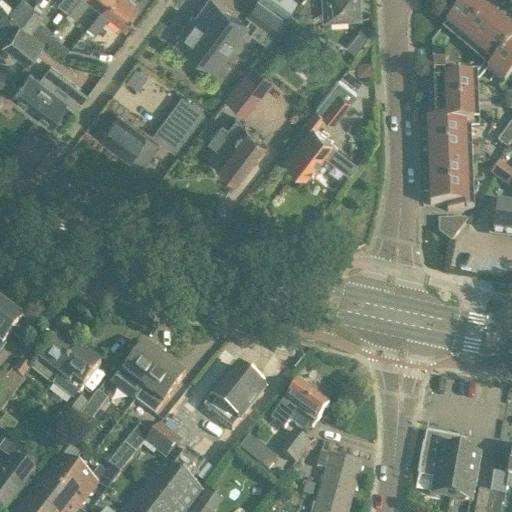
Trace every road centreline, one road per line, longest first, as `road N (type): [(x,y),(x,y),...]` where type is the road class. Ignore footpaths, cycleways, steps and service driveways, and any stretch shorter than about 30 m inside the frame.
road 1 (residential): [(398,225),(392,0)]
road 2 (primary): [(263,284),(100,246)]
road 3 (primary): [(263,284),(307,308),(382,324)]
